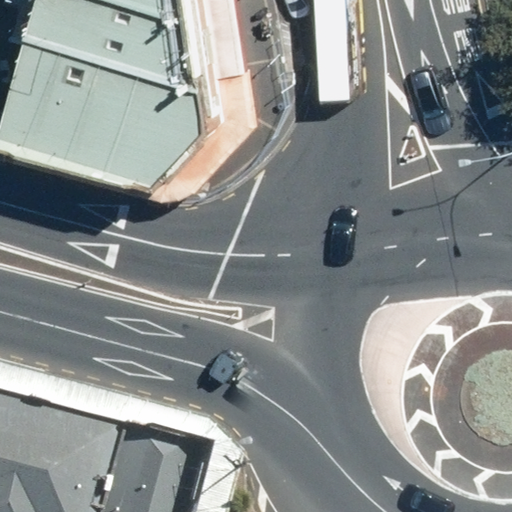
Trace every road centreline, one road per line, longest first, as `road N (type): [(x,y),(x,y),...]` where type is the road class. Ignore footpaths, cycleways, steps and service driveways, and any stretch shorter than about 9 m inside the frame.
road 1 (primary): [(0,201),(249,260),(383,309)]
road 2 (primary): [(359,430),(227,371),(0,309)]
road 3 (secondary): [(396,290),(343,0)]
road 4 (secondary): [(430,0),(454,95),(511,192)]
road 5 (primary): [(396,290),(462,249),(511,241)]
road 6 (primary): [(359,430),(359,367),(383,309)]
